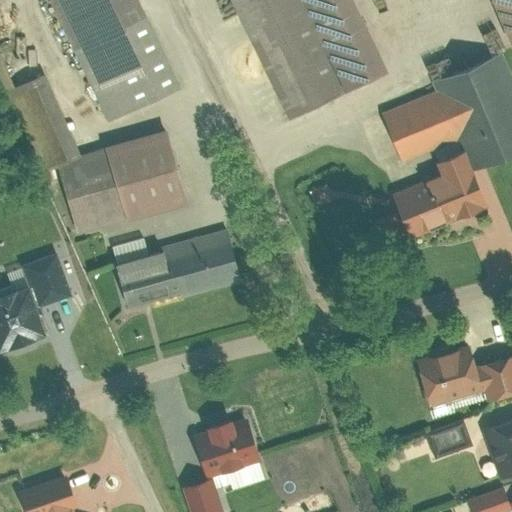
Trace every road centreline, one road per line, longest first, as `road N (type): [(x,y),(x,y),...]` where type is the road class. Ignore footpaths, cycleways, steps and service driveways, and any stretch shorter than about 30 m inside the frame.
road 1 (unclassified): [(180,0),(345,323)]
road 2 (residential): [(345,323),(103,388)]
road 3 (residential): [(511,290),(345,323)]
road 4 (residential): [(103,388),(163,511)]
